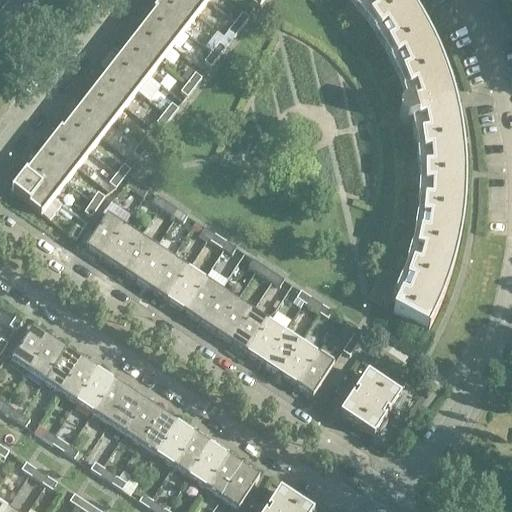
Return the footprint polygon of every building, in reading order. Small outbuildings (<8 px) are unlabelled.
[(196,19),(171,0),(162,0),(159,5),(161,7),(156,12),(184,34),(196,19)] [(208,4),(202,0),(171,0),(196,19),(208,4)] [(264,0),(253,0),(251,3),(258,8),(264,0)] [(352,0),(360,9),(366,5),(375,16),(369,20),(379,35),(385,32),(393,43),(387,47),(395,63),(402,60),(408,73),(401,76),(408,92),(402,95),(406,109),(404,109),(403,110),(402,111),(400,112),(399,114),(399,116),(398,118),(398,120),(399,121),(400,123),(401,125),(403,126),(404,127),(406,127),(408,127),(410,127),(411,126),(414,141),(420,140),(422,158),(430,157),(430,171),(423,171),(424,190),(431,190),(430,204),(423,204),(422,222),(429,223),(426,237),(419,236),(415,254),(422,256),(418,269),(412,267),(406,285),(412,288),(407,300),(400,298),(392,314),(427,332),(436,315),(443,298),(449,280),(454,262),(458,244),(461,226),(462,208),(463,189),(463,171),(461,152),(459,133),(455,115),(450,97),(445,80),(438,62),(430,45),(421,29),(411,13),(402,0),(352,0)] [(184,34),(156,12),(144,28),(172,49),(184,34)] [(242,15),(234,25),(241,30),(248,20),(242,15)] [(241,30),(234,25),(227,34),(234,39),(241,30)] [(172,49),(144,28),(133,43),(160,64),(172,49)] [(160,64),(133,43),(121,58),(148,79),(160,64)] [(218,46),(211,55),(217,60),(225,51),(218,46)] [(217,60),(211,55),(203,65),(210,70),(217,60)] [(148,79),(121,58),(109,73),(136,95),(148,79)] [(136,95),(109,73),(97,89),(124,110),(136,95)] [(195,76),(187,85),(194,91),(201,81),(195,76)] [(194,91),(187,85),(180,95),(186,100),(194,91)] [(124,110),(97,89),(85,104),(113,125),(124,110)] [(162,101),(156,109),(162,114),(168,106),(162,101)] [(113,125),(85,104),(73,119),(101,141),(113,125)] [(171,107),(164,115),(170,121),(177,112),(171,107)] [(170,121),(164,115),(156,125),(163,131),(170,121)] [(101,141),(73,119),(61,134),(89,156),(101,141)] [(89,156),(61,134),(57,140),(55,139),(48,148),(77,171),(89,156)] [(147,137),(139,146),(146,152),(154,142),(147,137)] [(146,152),(139,146),(132,156),(139,161),(146,152)] [(77,171),(48,148),(36,163),(65,186),(77,171)] [(65,186),(36,163),(24,178),(54,201),(65,186)] [(123,167),(116,177),(122,182),(130,173),(123,167)] [(122,182),(116,177),(108,186),(115,191),(122,182)] [(54,201),(24,178),(12,194),(41,217),(54,201)] [(140,189),(130,182),(126,189),(136,196),(140,189)] [(97,195),(90,205),(97,210),(104,200),(97,195)] [(165,205),(155,199),(151,206),(161,212),(165,205)] [(97,210),(90,205),(84,215),(91,220),(97,210)] [(177,213),(165,205),(161,212),(172,220),(177,213)] [(187,220),(177,213),(172,220),(182,226),(187,220)] [(85,251),(102,262),(123,229),(106,218),(85,251)] [(75,228),(68,238),(75,243),(82,233),(75,228)] [(139,240),(123,229),(102,262),(118,272),(139,240)] [(214,237),(204,231),(199,238),(209,244),(214,237)] [(225,245),(214,237),(209,244),(221,252),(225,245)] [(155,250),(139,240),(118,272),(134,283),(155,250)] [(235,252),(225,245),(221,252),(231,259),(235,252)] [(172,261),(155,250),(134,283),(150,294),(172,261)] [(188,272),(172,261),(150,294),(166,304),(188,272)] [(262,269),(252,263),(247,270),(257,276),(262,269)] [(273,277),(262,269),(257,276),(269,284),(273,277)] [(204,282),(188,272),(166,304),(183,315),(204,282)] [(283,283),(273,277),(269,284),(279,290),(283,283)] [(220,293),(204,282),(183,315),(199,326),(220,293)] [(236,304),(220,293),(199,326),(215,336),(236,304)] [(310,301),(300,294),(295,301),(306,308),(310,301)] [(321,308),(310,301),(306,308),(317,315),(321,308)] [(252,314),(236,304),(215,336),(231,347),(252,314)] [(332,315),(321,308),(317,315),(327,322),(332,315)] [(268,325),(252,314),(231,347),(247,357),(268,325)] [(22,324),(15,319),(8,329),(15,334),(22,324)] [(284,335),(268,325),(247,357),(263,368),(284,335)] [(357,332),(347,325),(342,332),(352,339),(357,332)] [(10,363),(27,374),(49,342),(32,331),(10,363)] [(364,336),(357,332),(352,339),(349,343),(356,348),(364,336)] [(300,346),(284,335),(263,368),(279,378),(300,346)] [(65,352),(49,342),(27,374),(43,385),(65,352)] [(356,348),(349,343),(342,354),(349,359),(356,348)] [(316,356),(300,346),(279,378),(295,389),(316,356)] [(81,363),(65,352),(43,385),(59,395),(81,363)] [(333,368),(316,356),(295,389),(312,400),(333,368)] [(97,374),(81,363),(59,395),(76,406),(97,374)] [(113,384),(97,374),(76,406),(92,417),(113,384)] [(358,397),(356,400),(354,403),(352,402),(353,400),(352,399),(339,418),(373,441),(385,422),(384,421),(383,422),(381,421),(383,418),(385,415),(387,416),(386,418),(387,419),(400,399),(366,377),(354,396),(355,397),(356,395),(358,397)] [(129,395),(113,384),(92,417),(108,427),(129,395)] [(145,405),(129,395),(108,427),(124,438),(145,405)] [(161,416),(145,405),(124,438),(140,448),(161,416)] [(19,417),(8,409),(3,416),(14,424),(19,417)] [(177,426),(161,416),(140,448),(156,459),(177,426)] [(29,423),(19,417),(14,424),(25,430),(29,423)] [(193,437),(177,426),(156,459),(172,470),(193,437)] [(46,434),(41,442),(51,448),(56,441),(46,434)] [(210,448),(193,437),(172,470),(188,480),(210,448)] [(67,449),(56,441),(51,448),(63,456),(67,449)] [(226,458),(210,448),(188,480),(204,491),(226,458)] [(8,455),(0,449),(0,459),(4,462),(8,455)] [(77,455),(67,449),(63,456),(73,462),(77,455)] [(242,469),(226,458),(204,491),(220,502),(242,469)] [(35,473),(25,466),(21,473),(31,480),(35,473)] [(94,466),(89,473),(99,480),(104,473),(94,466)] [(237,511),(259,480),(242,469),(220,502),(236,511),(237,511)] [(47,480),(35,473),(31,480),(42,487),(47,480)] [(115,480),(104,473),(99,480),(111,487),(115,480)] [(57,487),(47,480),(42,487),(52,494),(57,487)] [(125,487),(115,480),(111,487),(121,494),(125,487)] [(307,511),(279,494),(266,511),(307,511)] [(83,504),(73,498),(69,505),(79,511),(83,504)] [(142,498),(138,505),(148,511),(152,505),(142,498)]
